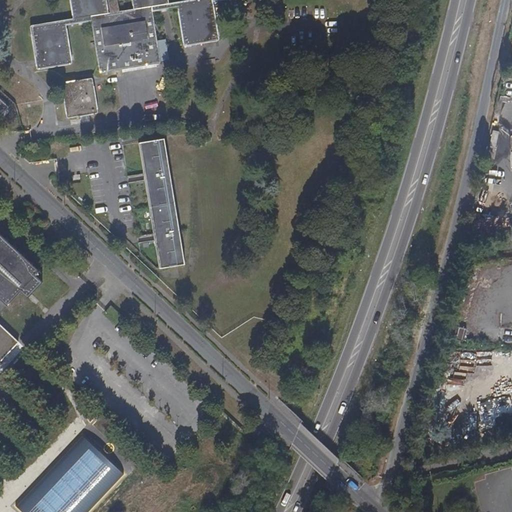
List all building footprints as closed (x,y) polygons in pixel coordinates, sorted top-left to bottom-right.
[(162,61),(154,10),(169,8),(176,6),(178,7),(183,41),(184,44),(186,45),(188,45),(218,40),(219,39),(219,37),(214,2),(227,0),(189,0),(172,3),(169,3),(168,0),(131,0),(133,9),(109,13),(106,0),(70,0),(74,18),(34,26),(33,27),(32,28),(37,65),(38,67),(39,69),(40,69),(50,68),(63,65),(71,64),(72,63),(72,61),(67,25),(91,21),(98,68),(99,70),(100,71),(102,72),(160,64),(161,63),(162,61)] [(99,110),(93,81),(92,80),(90,79),(64,83),(62,86),(67,116),(69,117),(70,117),(72,117),(97,113),(98,112),(99,110)] [(185,266),(166,139),(141,143),(159,269),(185,266)] [(43,274),(0,233),(0,265),(1,264),(28,289),(39,277),(43,274)] [(28,289),(1,264),(0,265),(0,298),(10,308),(24,294),(28,289)] [(32,300),(47,284),(39,277),(28,289),(24,294),(32,300)] [(23,345),(0,323),(0,368),(0,367),(0,359),(5,364),(23,345)] [(93,511),(105,500),(131,473),(120,463),(101,445),(90,435),(75,450),(58,469),(43,485),(23,506),(29,511),(93,511)]
